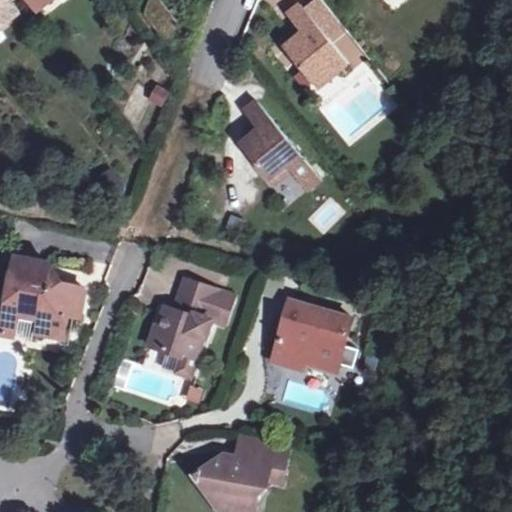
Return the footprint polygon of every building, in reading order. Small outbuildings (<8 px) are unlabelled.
[(0,0),(0,27),(1,29),(21,13),(10,0),(0,0)] [(27,0),(39,14),(54,0),(27,0)] [(309,10),(330,36),(343,26),(321,1),(309,10)] [(308,86),(314,81),(332,67),(337,73),(351,62),(330,36),(309,10),(303,3),(289,14),(304,33),(308,37),(304,41),(300,36),(287,47),(306,71),(300,76),(308,86)] [(319,87),(337,73),(332,67),(314,81),(319,87)] [(159,109),(167,91),(153,85),(145,103),(159,109)] [(261,136),(257,131),(247,139),(280,179),(307,156),(260,99),(246,110),(261,128),(265,132),(261,136)] [(43,319),(41,333),(65,338),(69,316),(82,318),(87,290),(65,285),(60,289),(53,279),(59,275),(51,263),(43,269),(17,264),(8,313),(43,319)] [(60,289),(65,285),(59,275),(53,279),(60,289)] [(151,345),(169,352),(185,357),(187,354),(200,359),(207,338),(211,340),(217,323),(227,326),(237,297),(189,279),(178,310),(171,308),(164,328),(158,325),(151,345)] [(339,352),(345,354),(356,321),(294,302),(289,319),(294,320),(289,336),(284,334),(279,352),(285,366),(304,372),(307,361),(317,364),(316,367),(332,372),(339,352)] [(39,340),(41,333),(43,319),(8,313),(4,334),(39,340)] [(289,319),(284,334),(289,336),(294,320),(289,319)] [(194,372),(200,359),(187,354),(185,357),(169,352),(165,362),(194,372)] [(275,363),(285,366),(279,352),(275,363)] [(338,374),(345,354),(339,352),(332,372),(338,374)] [(270,477),(285,481),(292,447),(243,437),(238,462),(222,459),(203,473),(195,476),(200,483),(202,481),(221,511),(224,511),(234,505),(257,510),(260,491),(267,492),(268,484),(270,477)] [(284,487),(285,481),(270,477),(268,484),(284,487)]
